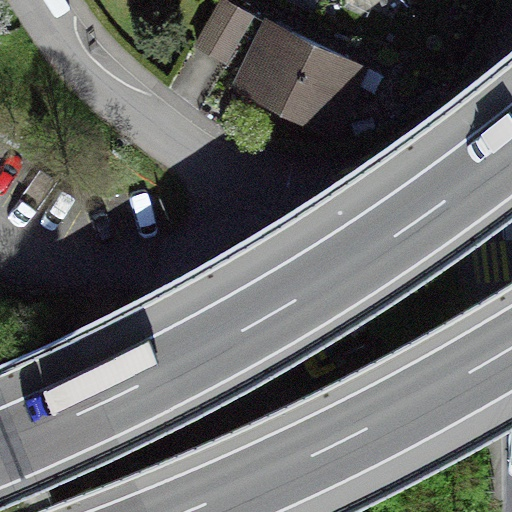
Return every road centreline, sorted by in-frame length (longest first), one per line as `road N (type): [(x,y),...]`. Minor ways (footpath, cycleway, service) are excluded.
road 1 (motorway): [(511,149),(264,318),(0,448)]
road 2 (residential): [(508,216),(298,194),(162,136),(75,69)]
road 3 (motorway): [(185,511),(319,451),(511,346)]
